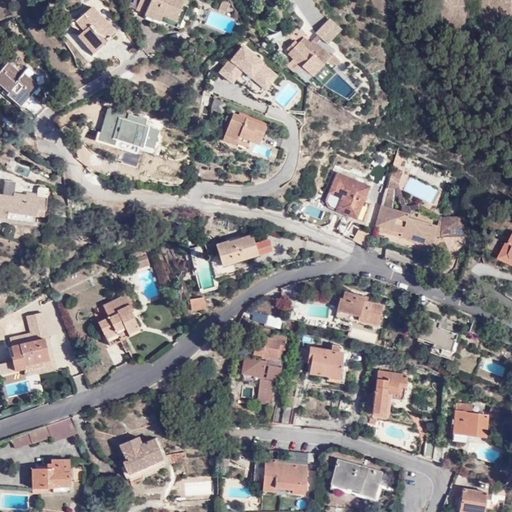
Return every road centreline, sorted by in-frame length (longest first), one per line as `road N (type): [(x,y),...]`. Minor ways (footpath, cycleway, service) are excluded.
road 1 (residential): [(361,264),(259,291),(142,378),(0,431)]
road 2 (residential): [(59,127),(87,176),(104,189),(258,215),(358,251),(361,264)]
road 3 (residential): [(235,429),(342,439),(423,464),(434,476),(436,511)]
road 4 (residential): [(361,264),(511,322)]
